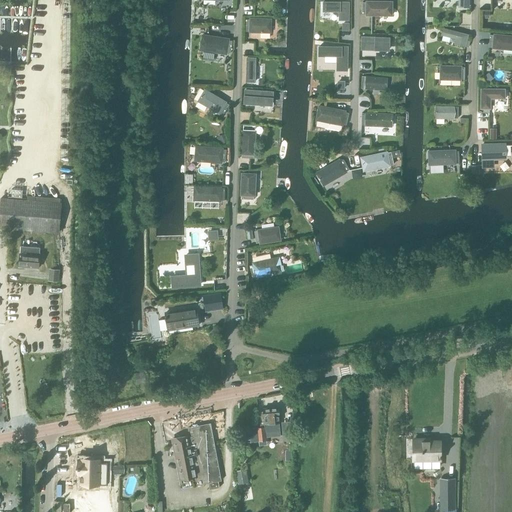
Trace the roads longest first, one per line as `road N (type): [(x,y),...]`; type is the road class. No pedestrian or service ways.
road 1 (track): [(90,422),(94,0)]
road 2 (residential): [(233,393),(238,0)]
road 3 (tertiary): [(233,393),(511,340)]
road 4 (unknown): [(233,393),(230,484),(221,502),(174,498),(153,419)]
road 5 (tertiary): [(0,441),(233,393)]
road 6 (residential): [(355,0),(354,145)]
road 7 (residential): [(471,143),(475,0)]
